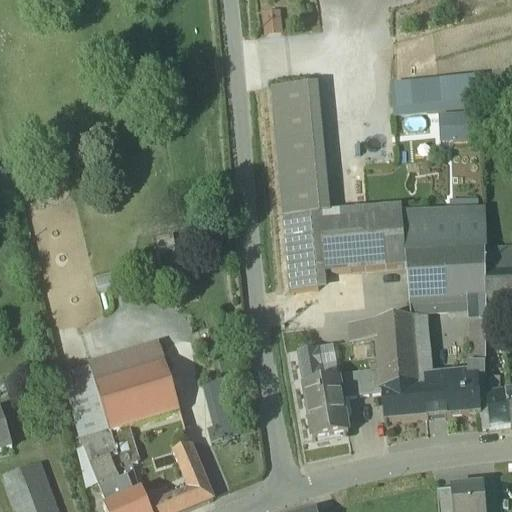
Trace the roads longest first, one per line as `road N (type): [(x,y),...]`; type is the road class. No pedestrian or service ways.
road 1 (tertiary): [(286,491),(247,249),(222,0)]
road 2 (residential): [(286,491),(392,464),(511,448)]
